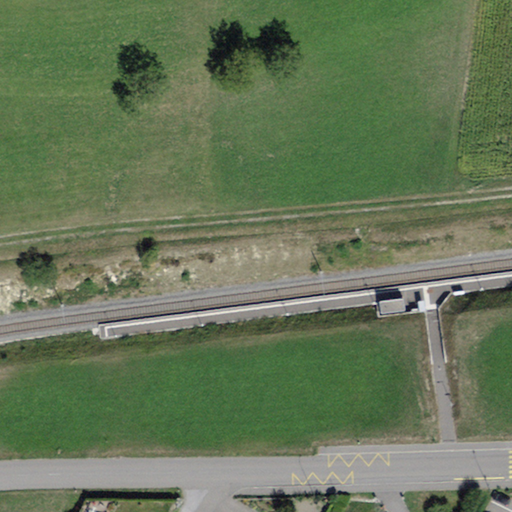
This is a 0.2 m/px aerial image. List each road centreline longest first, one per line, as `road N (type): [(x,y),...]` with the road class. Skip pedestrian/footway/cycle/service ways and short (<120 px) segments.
road 1 (track): [(511,189),(0,240)]
road 2 (tertiary): [(0,475),(511,462)]
